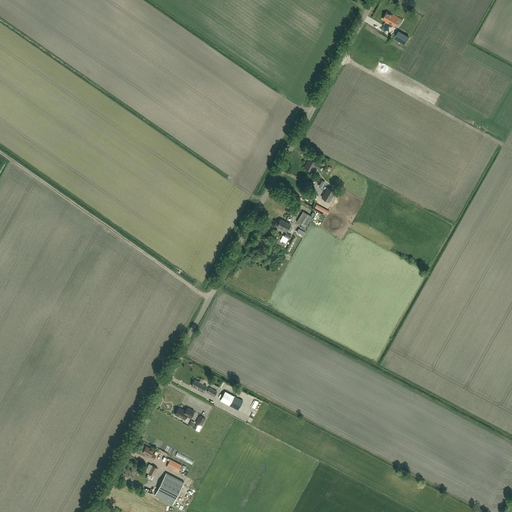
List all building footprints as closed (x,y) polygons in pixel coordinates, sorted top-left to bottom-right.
[(393,27),(399,18),(393,15),(393,16),(387,12),(383,19),(389,23),(388,23),(393,27)] [(404,45),(409,37),(399,31),(394,38),(404,45)] [(309,158),(304,168),(311,172),(314,166),(318,169),(320,165),(316,162),(309,158)] [(334,192),(328,188),(322,198),(329,202),(334,192)] [(311,217),(303,212),(296,222),(305,227),(311,217)] [(278,222),(279,223),(277,227),(287,232),(291,224),(281,219),(280,220),(279,220),(278,222)] [(286,243),(288,238),(284,236),(283,235),(280,240),(286,243)] [(203,392),(206,386),(195,380),(191,386),(203,392)] [(207,392),(209,393),(214,396),(217,392),(210,388),(207,392)] [(220,400),(238,410),(243,401),(225,391),(220,400)] [(184,415),(185,411),(178,408),(175,414),(185,420),(186,416),(184,415)] [(187,408),(185,411),(184,415),(186,416),(191,418),(194,411),(187,408)] [(196,423),(197,424),(195,429),(198,431),(201,426),(205,419),(200,416),(196,423)] [(154,459),(156,456),(152,454),(154,451),(146,446),(143,453),(150,457),(154,459)] [(170,459),(166,467),(178,472),(182,465),(170,459)] [(153,476),(157,469),(152,467),(149,474),(153,476)] [(184,481),(166,472),(155,494),(173,504),(184,481)]
